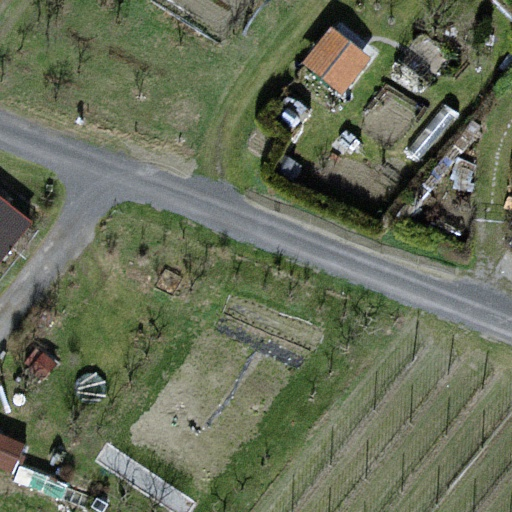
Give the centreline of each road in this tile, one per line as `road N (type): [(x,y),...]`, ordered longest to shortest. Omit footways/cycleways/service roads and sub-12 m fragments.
road 1 (track): [(0,127),(511,323)]
road 2 (track): [(119,177),(0,331)]
